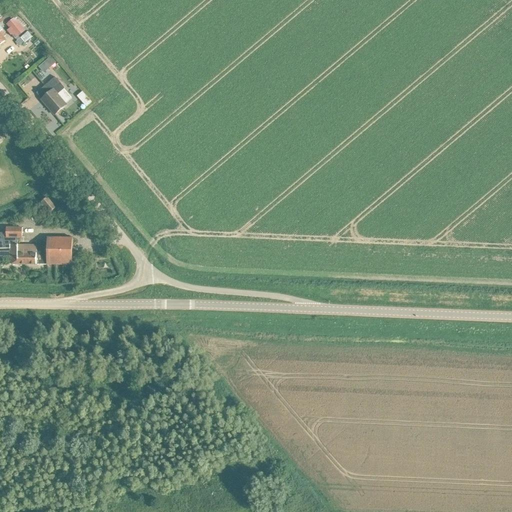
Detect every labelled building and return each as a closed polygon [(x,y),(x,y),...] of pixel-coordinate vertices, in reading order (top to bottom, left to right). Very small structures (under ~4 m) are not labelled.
[(16,20),(15,18),(6,25),(9,29),(7,31),(11,35),(15,39),(25,31),(22,26),(23,25),(18,18),(16,20)] [(27,46),(35,40),(32,37),(27,32),(20,39),(27,46)] [(44,64),(40,68),(44,73),(48,69),(44,64)] [(54,115),(62,108),(66,105),(65,104),(71,98),(64,89),(65,88),(55,77),(44,86),(50,93),(41,100),(54,115)] [(66,91),(73,100),(79,95),(72,86),(66,91)] [(50,213),(56,208),(47,198),(41,203),(50,213)] [(9,264),(37,265),(36,247),(36,245),(18,245),(18,239),(22,239),(22,228),(6,228),(6,233),(6,238),(4,239),(3,233),(0,233),(0,256),(10,256),(9,264)] [(47,247),(47,265),(72,265),(72,238),(47,238),(47,247)]
